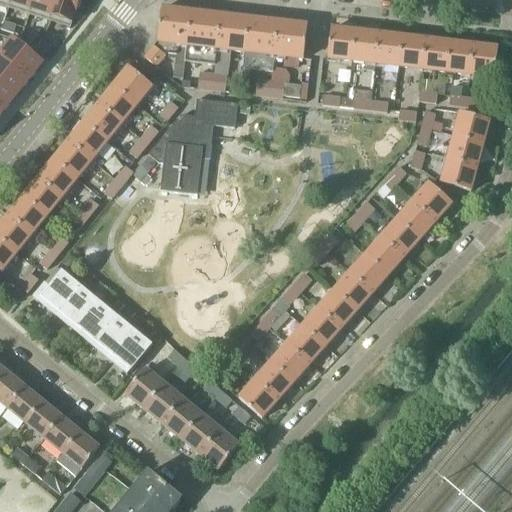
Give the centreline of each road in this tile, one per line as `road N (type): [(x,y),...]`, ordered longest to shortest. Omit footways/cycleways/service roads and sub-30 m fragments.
road 1 (residential): [(511,186),(501,212),(231,511)]
road 2 (residential): [(227,511),(0,322)]
road 3 (residential): [(0,160),(124,0)]
